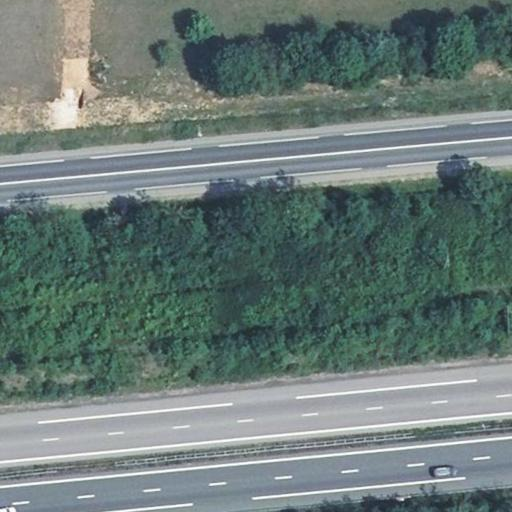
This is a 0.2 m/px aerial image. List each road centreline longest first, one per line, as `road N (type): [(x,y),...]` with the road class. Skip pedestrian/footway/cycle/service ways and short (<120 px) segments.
road 1 (motorway): [(511,395),(0,444)]
road 2 (motorway): [(0,505),(511,456)]
road 3 (secondary): [(511,138),(0,186)]
